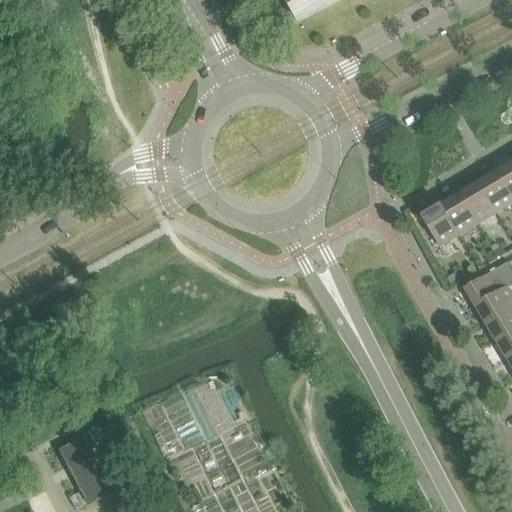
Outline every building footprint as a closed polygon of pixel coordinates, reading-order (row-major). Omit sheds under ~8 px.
[(283,0),(294,19),(295,18),(297,23),(340,0),(283,0)] [(511,163),(495,174),(511,202),(511,163)] [(477,185),(495,216),(511,205),(511,202),(495,174),(477,185)] [(495,216),(477,185),(458,196),(476,227),(495,216)] [(458,238),(476,227),(458,196),(440,207),(458,238)] [(458,238),(440,207),(421,218),(439,249),(458,238)] [(493,254),(497,261),(506,255),(502,248),(493,254)] [(497,261),(493,254),(485,258),(489,266),(497,261)] [(511,269),(508,264),(464,290),(475,308),(511,285),(511,269)] [(460,283),(467,279),(461,270),(454,274),(458,281),(460,283)] [(458,281),(454,274),(447,279),(451,285),(458,281)] [(511,285),(475,308),(485,326),(511,309),(511,295),(509,290),(511,287),(511,285)] [(511,309),(485,326),(496,344),(511,334),(511,309)] [(511,334),(496,344),(507,361),(511,358),(511,334)] [(60,452),(72,476),(88,505),(111,493),(83,440),(60,452)]
